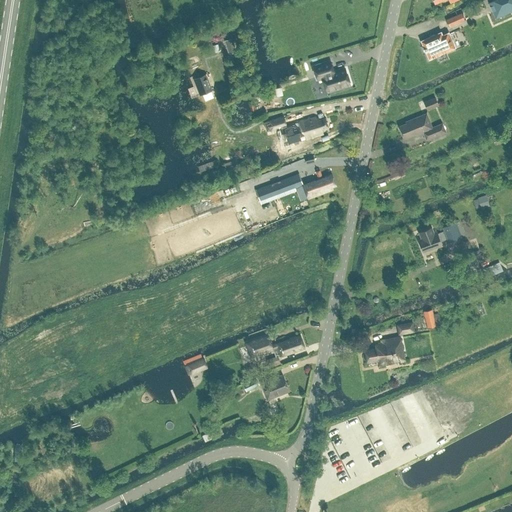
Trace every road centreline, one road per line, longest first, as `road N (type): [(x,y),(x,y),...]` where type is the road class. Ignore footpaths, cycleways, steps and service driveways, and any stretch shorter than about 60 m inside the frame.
road 1 (unclassified): [(281,462),(305,437),(395,0)]
road 2 (unclassified): [(98,511),(220,452),(281,462)]
